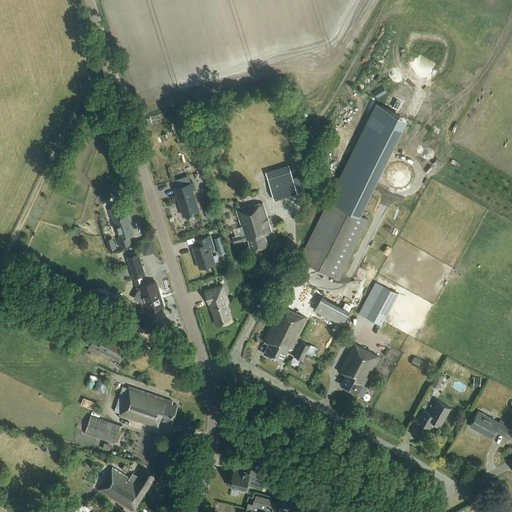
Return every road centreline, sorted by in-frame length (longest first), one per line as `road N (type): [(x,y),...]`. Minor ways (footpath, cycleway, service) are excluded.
road 1 (tertiary): [(206,374),(88,0)]
road 2 (residential): [(457,493),(442,477),(233,360)]
road 3 (track): [(106,56),(88,75),(0,267)]
road 4 (track): [(202,363),(0,260)]
road 5 (tertiary): [(193,511),(212,436),(206,374)]
road 6 (residential): [(233,360),(278,267),(277,234)]
